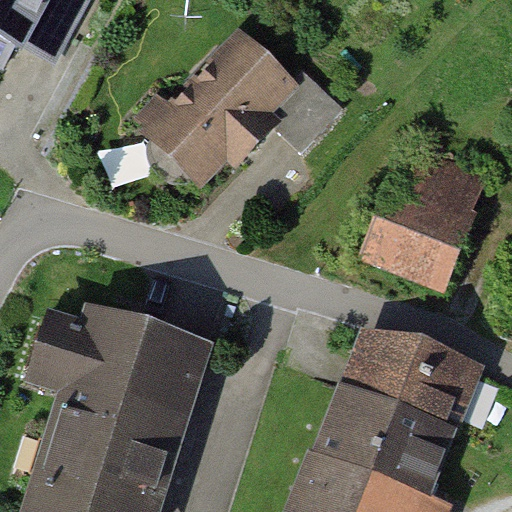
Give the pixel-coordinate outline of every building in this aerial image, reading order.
[(0,0),(0,40),(18,50),(44,0),(0,0)] [(243,43),(153,139),(201,184),(228,155),(240,165),(274,130),(303,157),(344,113),(303,75),(290,88),(243,43)] [(398,195),(371,261),(441,289),(467,224),(398,195)] [(167,511),(218,345),(80,303),(16,511),(167,511)] [(347,395),(454,437),(476,375),(416,347),(369,343),(347,395)] [(423,511),(454,437),(347,395),(301,511),(423,511)]
